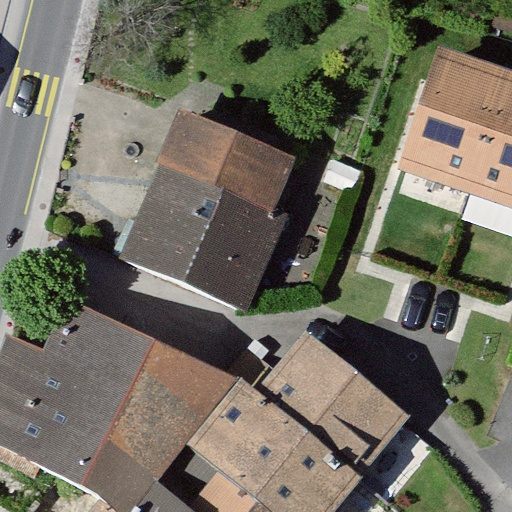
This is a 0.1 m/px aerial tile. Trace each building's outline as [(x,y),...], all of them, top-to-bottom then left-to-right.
[(511,56),(447,37),(412,146),(511,177),(511,56)] [(192,96),(163,160),(269,208),(298,144),(192,96)] [(269,208),(163,160),(126,244),(255,301),(292,217),(269,208)] [(234,369),(80,303),(51,342),(5,335),(0,351),(0,438),(101,493),(124,509),(182,438),(234,369)] [(409,400),(302,322),(256,385),(362,462),(409,400)] [(256,385),(234,369),(182,438),(283,511),(328,511),(362,462),(256,385)] [(283,511),(182,438),(124,509),(128,511),(283,511)] [(128,511),(124,509),(101,493),(83,511),(128,511)]
